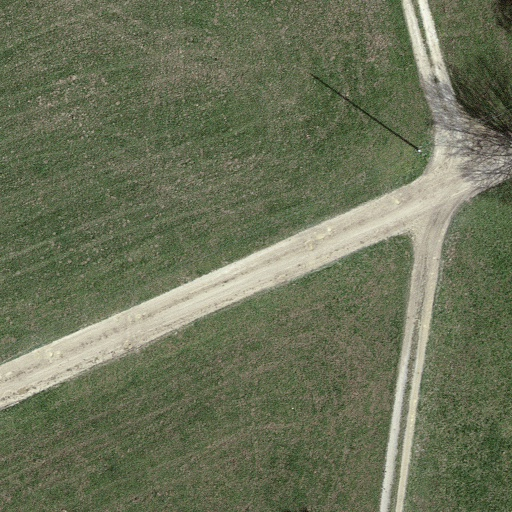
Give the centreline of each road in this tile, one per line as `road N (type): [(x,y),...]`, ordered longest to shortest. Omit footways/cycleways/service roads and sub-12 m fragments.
road 1 (track): [(0,397),(511,151)]
road 2 (track): [(408,0),(448,181),(392,511)]
